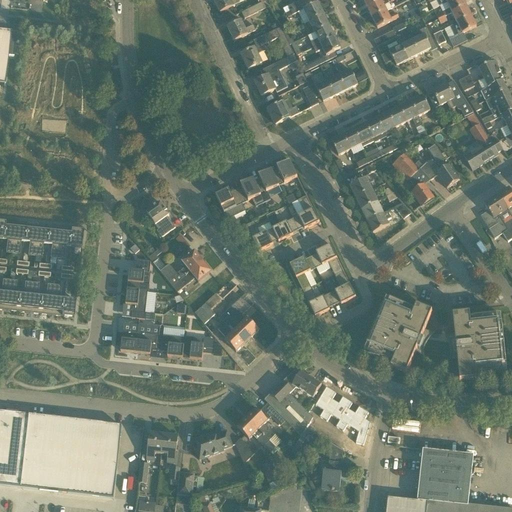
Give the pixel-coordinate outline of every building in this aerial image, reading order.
[(220,13),(241,3),(239,0),(215,0),(214,1),(220,13)] [(362,0),(367,9),(382,1),(381,0),(362,0)] [(462,0),(454,0),(447,4),(450,9),(436,16),(438,20),(444,18),(445,17),(452,14),(466,7),(462,0)] [(270,7),(267,1),(242,13),(244,19),(270,7)] [(367,9),(372,19),(387,12),(382,1),(367,9)] [(283,9),(285,14),(298,8),(296,3),(288,7),(283,9)] [(298,13),(304,25),(324,15),(318,4),(312,7),(312,6),(304,10),(300,12),(298,8),(285,14),(288,18),(298,13)] [(420,15),(428,12),(425,5),(417,9),(420,15)] [(471,17),(466,7),(452,14),(457,24),(471,17)] [(387,12),(372,19),(377,29),(392,22),(399,18),(397,14),(390,17),(387,12)] [(310,23),(315,34),(329,27),(324,15),(304,25),(310,23)] [(471,17),(457,24),(450,28),(453,34),(455,38),(476,28),(471,17)] [(228,28),(234,42),(248,35),(256,31),(253,26),(245,30),(241,22),(228,28)] [(394,31),(395,34),(406,29),(404,24),(393,29),(394,31)] [(320,45),(335,38),(329,27),(315,34),(318,40),(311,43),(313,48),(320,45)] [(285,35),(281,28),(263,37),(267,44),(285,35)] [(410,37),(419,56),(431,50),(428,44),(433,41),(427,28),(410,37)] [(7,32),(0,30),(0,84),(5,85),(11,32),(7,32)] [(394,31),(383,37),(374,41),(377,48),(397,38),(395,34),(394,31)] [(294,44),(289,32),(284,35),(285,35),(290,46),(294,44)] [(446,43),(442,34),(441,32),(434,36),(439,46),(446,43)] [(408,43),(401,47),(408,61),(419,56),(410,37),(406,39),(408,43)] [(320,45),(326,57),(315,62),(314,59),(309,61),(310,63),(307,65),(309,71),(337,57),(334,53),(340,50),(335,38),(320,45)] [(290,46),(291,45),(297,57),(302,54),(298,47),(302,45),(300,41),(294,44),(290,46)] [(241,56),(248,71),(262,64),(257,55),(265,51),(262,45),(255,49),(241,56)] [(390,52),(382,56),(381,57),(385,65),(394,61),(396,67),(408,61),(401,47),(390,52)] [(261,97),(275,90),(277,94),(287,88),(279,71),(297,63),(294,56),(260,72),(264,79),(255,84),(261,97)] [(343,56),(336,60),(338,65),(345,61),(343,56)] [(477,66),(484,79),(500,71),(495,62),(488,65),(486,61),(477,66)] [(328,64),(320,68),(322,72),(330,68),(328,64)] [(351,71),(350,72),(339,77),(346,91),(358,86),(355,80),(355,79),(351,71)] [(504,81),(500,71),(484,79),(478,82),(483,91),(503,82),(504,81)] [(304,76),(309,87),(310,87),(314,85),(312,81),(310,77),(308,74),(304,76)] [(474,87),(469,76),(464,79),(469,89),(474,87)] [(346,91),(339,77),(328,83),(335,97),(346,91)] [(469,89),(464,79),(459,82),(464,92),(469,89)] [(450,110),(457,106),(459,109),(468,105),(466,102),(454,82),(447,85),(433,92),(434,94),(429,97),(435,109),(447,103),(450,110)] [(480,92),(485,101),(507,91),(503,82),(483,91),(480,92)] [(328,83),(316,89),(320,97),(323,103),(335,97),(328,83)] [(303,90),(307,99),(312,108),(319,105),(310,87),(309,87),(303,90)] [(507,91),(485,101),(490,110),(495,108),(511,100),(507,91)] [(411,103),(418,117),(430,111),(426,103),(423,97),(411,103)] [(291,119),(300,114),(297,108),(293,110),(288,100),(268,111),(276,126),(291,119)] [(498,113),(492,116),(495,120),(500,117),(502,117),(511,111),(511,100),(495,108),(498,113)] [(411,103),(400,108),(407,123),(412,120),(417,129),(423,126),(418,117),(411,103)] [(478,104),(473,107),(476,111),(476,112),(481,110),(478,104)] [(389,114),(396,128),(407,123),(400,108),(389,114)] [(511,111),(502,117),(507,127),(511,124),(511,111)] [(437,113),(432,115),(436,123),(440,121),(437,113)] [(389,114),(377,120),(384,134),(396,128),(389,114)] [(489,123),(495,120),(492,116),(492,115),(487,117),(481,120),(484,125),(489,122),(489,123)] [(384,134),(377,120),(366,125),(374,142),(375,143),(386,138),(384,134)] [(511,135),(511,136),(511,135),(511,124),(507,127),(500,130),(505,139),(511,135)] [(366,125),(355,131),(362,145),(368,142),(370,145),(374,142),(366,125)] [(486,145),(481,148),(464,159),(472,172),(499,156),(497,154),(492,144),(488,138),(480,125),(470,131),(478,143),(483,140),(486,145)] [(355,131),(343,136),(350,151),(362,145),(355,131)] [(414,138),(417,143),(428,137),(426,132),(414,138)] [(493,135),(488,138),(492,144),(497,140),(493,135)] [(338,156),(350,151),(343,136),(332,142),(335,148),(334,148),(338,156)] [(414,136),(402,142),(405,146),(415,141),(416,143),(417,143),(414,138),(414,136)] [(497,140),(492,144),(497,154),(503,150),(497,140)] [(393,152),(405,146),(402,142),(391,147),(393,152)] [(428,150),(442,170),(436,174),(447,190),(459,181),(449,166),(435,146),(428,150)] [(383,151),(380,153),(382,158),(393,152),(391,147),(383,151)] [(372,157),(368,158),(371,163),(371,164),(374,162),(373,162),(382,158),(380,153),(372,157)] [(414,165),(408,159),(404,155),(395,163),(410,179),(409,180),(416,191),(412,194),(422,207),(433,199),(424,185),(430,181),(414,165)] [(359,169),(371,163),(368,158),(357,164),(359,169)] [(344,168),(340,160),(335,162),(339,170),(344,168)] [(278,171),(272,173),(272,174),(279,187),(284,184),(297,178),(289,162),(277,168),(278,171)] [(418,162),(414,165),(430,181),(436,177),(427,164),(423,167),(418,162)] [(376,172),(371,166),(366,169),(369,175),(376,172)] [(260,180),(254,182),(261,196),(265,204),(271,201),(267,193),(279,187),(272,174),(272,173),(271,171),(258,177),(260,180)] [(350,187),(356,199),(372,191),(366,179),(350,187)] [(242,188),(236,191),(242,205),(248,202),(253,200),(257,207),(265,204),(261,196),(254,182),(253,180),(240,186),(242,188)] [(384,192),(387,198),(394,195),(389,189),(384,192)] [(511,193),(509,189),(498,196),(511,217),(511,193)] [(229,192),(216,198),(224,214),(225,213),(229,220),(246,212),(242,205),(236,191),(230,194),(229,192)] [(378,203),(372,191),(356,199),(354,200),(356,199),(361,210),(360,212),(378,203)] [(394,195),(387,198),(389,203),(398,199),(394,195)] [(298,217),(292,220),(298,231),(307,227),(308,229),(319,223),(313,210),(307,198),(306,196),(305,196),(306,197),(298,201),(304,214),(298,217)] [(511,240),(511,217),(498,196),(484,205),(489,212),(480,217),(489,231),(495,239),(503,234),(508,243),(511,240)] [(152,208),(153,209),(146,214),(158,230),(157,232),(162,238),(175,228),(167,217),(169,216),(160,204),(159,203),(158,203),(152,206),(152,208)] [(367,222),(365,224),(383,214),(378,203),(360,212),(361,211),(367,222)] [(395,209),(397,212),(403,220),(411,214),(403,205),(395,209)] [(266,217),(272,230),(273,230),(278,241),(279,243),(290,238),(289,235),(298,231),(292,220),(287,223),(280,226),(274,213),(266,217)] [(373,234),(389,226),(390,226),(387,221),(391,219),(388,213),(383,214),(365,224),(367,223),(373,234)] [(4,223),(3,240),(7,241),(6,254),(12,254),(16,224),(4,223)] [(273,230),(272,230),(267,232),(261,235),(254,223),(246,226),(252,239),(259,253),(270,247),(269,245),(278,241),(273,230)] [(16,224),(12,254),(19,255),(21,242),(25,243),(27,226),(16,224)] [(27,226),(25,243),(29,243),(28,256),(35,257),(38,227),(27,226)] [(38,227),(35,257),(42,257),(43,245),(47,245),(49,228),(38,227)] [(49,228),(47,245),(52,246),(50,258),(57,259),(60,229),(49,228)] [(60,229),(57,259),(64,260),(65,247),(69,248),(71,230),(60,229)] [(71,230),(69,248),(81,249),(83,232),(71,230)] [(181,235),(176,240),(185,251),(191,247),(181,235)] [(328,263),(335,276),(343,272),(337,259),(330,246),(319,251),(320,254),(311,258),(316,269),(322,266),(328,263)] [(160,249),(149,259),(153,264),(159,260),(157,257),(163,252),(160,249)] [(169,265),(160,272),(173,288),(203,262),(195,252),(182,263),(181,264),(184,268),(176,274),(169,265)] [(296,279),(303,292),(311,288),(304,275),(311,272),(316,269),(311,258),(302,262),(301,260),(290,266),(296,279)] [(401,261),(406,266),(410,263),(406,258),(401,261)] [(195,314),(205,305),(211,299),(204,290),(200,293),(205,299),(198,305),(195,300),(194,301),(187,293),(198,283),(211,273),(203,262),(173,288),(178,294),(178,293),(195,314)] [(148,265),(136,263),(135,274),(128,273),(126,291),(141,293),(143,275),(147,275),(148,265)] [(335,292),(329,295),(334,306),(343,302),(345,304),(356,298),(349,285),(343,272),(335,276),(341,289),(335,292)] [(0,292),(0,310),(6,311),(9,281),(3,280),(1,293),(0,292)] [(9,281),(6,311),(17,312),(19,295),(15,294),(16,282),(9,281)] [(19,295),(17,312),(28,314),(32,284),(25,283),(23,295),(19,295)] [(32,284),(28,314),(40,315),(41,297),(37,297),(39,284),(32,284)] [(41,297),(40,315),(51,316),(54,286),(47,285),(46,298),(41,297)] [(54,286),(51,316),(62,317),(64,300),(60,299),(61,287),(54,286)] [(311,288),(303,292),(309,305),(315,318),(326,313),(325,310),(334,306),(329,295),(323,298),(317,301),(311,288)] [(126,291),(125,306),(131,307),(131,313),(144,314),(146,293),(141,293),(126,291)] [(211,299),(205,305),(212,311),(222,302),(216,295),(212,299),(211,299)] [(241,325),(240,326),(252,339),(259,331),(247,319),(246,321),(242,316),(251,308),(242,298),(228,311),(241,325)] [(64,300),(62,317),(73,318),(75,301),(64,300)] [(427,342),(432,337),(433,335),(433,334),(431,335),(430,337),(428,339),(422,337),(430,317),(390,300),(386,308),(383,306),(378,318),(382,319),(375,335),(372,334),(367,345),(371,346),(367,354),(408,371),(416,351),(423,354),(423,356),(423,357),(424,357),(424,356),(423,354),(424,351),(424,349),(425,347),(427,342)] [(205,305),(195,314),(204,325),(212,319),(215,315),(213,314),(212,311),(205,305)] [(235,331),(232,334),(244,346),(252,339),(240,326),(241,325),(228,311),(222,316),(235,331)] [(131,313),(130,319),(143,321),(144,314),(131,313)] [(449,359),(448,360),(449,360),(450,359),(450,358),(457,357),(459,378),(503,374),(502,365),(506,365),(505,353),(501,353),(500,345),(504,344),(500,344),(499,336),(503,335),(502,323),(498,324),(497,316),(453,320),(455,341),(449,342),(448,340),(447,338),(445,334),(445,335),(446,337),(447,339),(448,341),(450,346),(450,352),(450,358),(449,359)] [(244,346),(232,334),(223,323),(217,329),(226,339),(225,341),(237,353),(244,346)] [(119,353),(134,354),(136,334),(121,332),(119,353)] [(134,354),(149,356),(150,349),(156,349),(158,336),(136,334),(134,354)] [(162,350),(169,351),(168,358),(184,359),(186,344),(186,339),(164,337),(162,350)] [(203,361),(203,354),(214,355),(215,342),(205,341),(204,346),(186,344),(184,359),(203,361)] [(285,422),(287,424),(303,409),(289,395),(296,389),(316,401),(324,386),(300,372),(300,374),(295,370),(264,401),(268,404),(274,410),(285,422)] [(326,388),(314,407),(323,412),(319,418),(327,423),(331,417),(338,404),(332,400),(336,394),(326,388)] [(342,398),(331,417),(339,422),(335,428),(343,433),(355,414),(348,410),(352,404),(342,398)] [(280,427),(285,422),(274,410),(268,404),(259,413),(256,410),(247,419),(276,448),(282,442),(275,436),(264,425),(267,422),(271,418),(280,427)] [(358,408),(343,433),(356,441),(355,445),(364,447),(370,423),(365,420),(368,414),(358,408)] [(0,485),(19,488),(27,416),(0,412),(0,485)] [(111,425),(27,416),(19,488),(104,497),(114,498),(121,426),(111,425)] [(253,436),(264,447),(270,454),(276,448),(247,419),(237,428),(249,440),(253,436)] [(292,451),(297,461),(300,454),(298,452),(309,434),(313,436),(314,435),(306,430),(301,438),(292,451)] [(233,448),(227,432),(215,436),(215,438),(210,440),(208,436),(195,441),(198,450),(196,451),(200,462),(224,454),(223,452),(233,448)] [(155,454),(161,455),(164,436),(150,434),(147,461),(154,462),(155,454)] [(178,437),(164,436),(161,455),(168,456),(167,464),(175,465),(178,437)] [(235,445),(242,459),(244,465),(255,454),(251,450),(241,439),(235,445)] [(331,445),(330,463),(329,474),(324,473),(322,492),(339,493),(341,479),(349,480),(351,465),(341,464),(343,452),(331,445)] [(473,456),(463,455),(423,451),(417,502),(387,498),(385,511),(511,511),(511,510),(468,506),(473,456)] [(149,465),(140,464),(138,484),(147,485),(149,465)] [(276,480),(269,465),(262,468),(268,483),(276,480)] [(179,482),(180,473),(180,470),(172,469),(171,481),(179,482)] [(313,472),(311,473),(309,469),(304,471),(306,476),(307,475),(311,484),(317,481),(313,472)] [(180,473),(179,482),(177,496),(192,498),(195,475),(180,473)] [(281,490),(278,482),(269,485),(272,493),(281,490)] [(208,497),(199,500),(202,507),(203,511),(218,511),(214,504),(214,503),(213,503),(210,503),(209,499),(213,498),(213,499),(219,497),(221,497),(220,493),(213,496),(208,497)]
